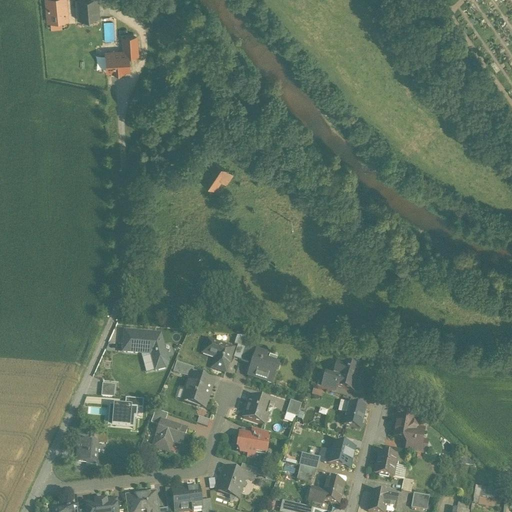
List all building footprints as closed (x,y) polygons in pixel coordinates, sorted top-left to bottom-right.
[(65,0),(43,0),(46,23),(67,22),(65,0)] [(104,0),(81,0),(83,20),(106,18),(104,0)] [(128,50),(129,57),(138,56),(137,37),(121,38),(122,50),(128,50)] [(104,51),(105,74),(130,72),(129,57),(128,50),(122,50),(104,51)] [(233,177),(210,163),(198,182),(215,193),(220,185),(226,189),(233,177)] [(160,336),(125,333),(123,353),(152,355),(156,372),(165,370),(167,365),(160,336)] [(248,338),(237,337),(234,346),(237,347),(233,359),(240,362),(244,349),(248,338)] [(233,351),(208,342),(203,355),(204,355),(205,353),(217,357),(213,369),(225,374),(233,351)] [(256,353),(244,349),(240,362),(251,366),(256,353)] [(276,366),(265,363),(267,356),(256,352),(256,353),(251,366),(248,377),(272,385),(276,376),(273,375),(276,366)] [(192,369),(176,364),(173,374),(188,379),(192,369)] [(360,371),(341,366),(343,367),(339,379),(338,379),(321,374),(317,389),(334,394),(336,388),(354,393),(360,371)] [(213,383),(192,376),(183,403),(204,410),(207,400),(206,399),(211,384),(212,384),(213,383)] [(115,386),(102,385),(101,397),(114,398),(115,386)] [(268,403),(251,398),(243,420),(264,427),(267,418),(264,417),(268,403)] [(126,400),(125,408),(137,409),(143,409),(143,401),(126,400)] [(301,406),(290,402),(286,415),(297,419),(301,406)] [(365,410),(349,406),(344,405),(342,412),(347,413),(343,427),(360,431),(365,410)] [(125,408),(109,407),(107,428),(133,430),(134,418),(136,418),(137,409),(125,408)] [(168,416),(156,412),(151,425),(159,428),(160,422),(165,423),(168,416)] [(414,421),(398,418),(396,427),(395,427),(393,439),(408,441),(407,445),(418,447),(417,455),(425,456),(427,447),(418,445),(420,435),(416,435),(417,430),(412,429),(414,421)] [(187,431),(165,424),(165,423),(160,422),(159,428),(155,438),(156,439),(153,449),(169,454),(173,444),(182,447),(187,431)] [(269,435),(252,429),(252,430),(251,438),(254,436),(256,439),(269,441),(269,435)] [(108,437),(94,436),(93,443),(97,444),(97,445),(107,445),(108,437)] [(269,441),(256,439),(254,436),(251,438),(239,436),(237,449),(238,449),(240,452),(240,454),(248,455),(247,460),(255,459),(256,454),(266,456),(266,454),(269,441)] [(93,443),(79,442),(77,461),(86,462),(86,466),(95,467),(97,445),(97,444),(93,443)] [(355,450),(334,445),(329,465),(349,470),(355,450)] [(418,447),(407,445),(406,453),(417,455),(418,447)] [(397,458),(379,454),(376,467),(374,476),(393,479),(395,469),(397,458)] [(319,459),(307,456),(307,458),(305,464),(304,468),(316,471),(319,459)] [(258,471),(242,466),(239,474),(246,477),(245,480),(254,483),(258,471)] [(304,468),(300,467),(297,481),(311,485),(312,478),(314,479),(316,471),(304,468)] [(393,479),(393,480),(403,482),(404,481),(406,470),(395,469),(393,479)] [(239,474),(225,470),(217,492),(238,499),(245,480),(246,477),(239,474)] [(344,485),(327,480),(324,494),(314,491),(311,502),(322,505),(323,502),(339,506),(344,485)] [(413,483),(404,481),(403,482),(401,493),(410,495),(413,483)] [(199,490),(172,493),(174,511),(192,511),(192,510),(201,509),(201,503),(199,490)] [(397,498),(372,493),(368,511),(384,511),(386,508),(394,510),(397,498)] [(426,511),(429,498),(414,495),(411,509),(425,511),(426,511)] [(154,496),(127,499),(129,511),(156,511),(157,511),(154,496)] [(94,505),(86,506),(86,511),(116,511),(116,502),(106,503),(106,502),(94,503),(94,505)] [(210,503),(203,503),(201,503),(201,509),(201,511),(211,511),(211,502),(210,502),(210,503)] [(297,511),(299,507),(283,503),(280,511),(297,511)]
